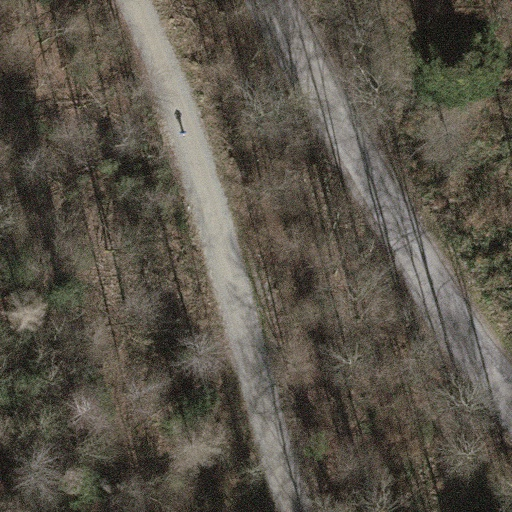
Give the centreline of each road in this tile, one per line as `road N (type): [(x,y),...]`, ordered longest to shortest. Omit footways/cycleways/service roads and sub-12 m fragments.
road 1 (track): [(135,0),(202,175),(302,511)]
road 2 (unclassified): [(278,0),(435,284),(511,392)]
